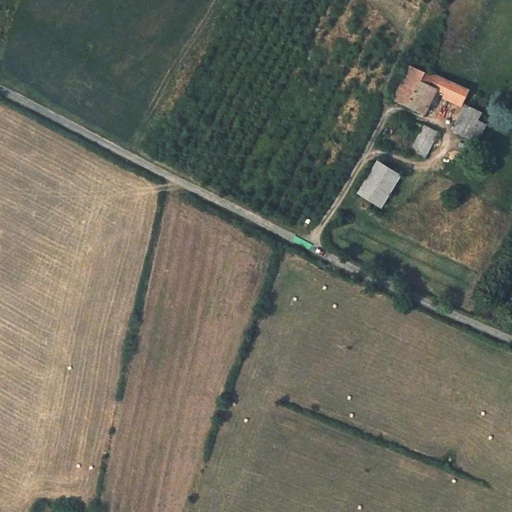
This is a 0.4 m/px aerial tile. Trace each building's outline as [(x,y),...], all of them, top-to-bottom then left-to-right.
[(412,30),(422,8),(416,5),(405,27),(412,30)] [(417,69),(411,66),(393,100),(397,101),(425,114),(432,101),(429,100),(434,88),(438,90),(446,93),(444,98),(462,106),(463,104),(465,105),(467,102),(464,101),(470,90),(452,82),(451,83),(417,69)] [(432,101),(438,90),(434,88),(429,100),(432,101)] [(465,107),(453,130),(477,142),(487,124),(479,119),(482,112),(481,112),(467,104),(465,107)] [(411,151),(426,158),(439,133),(424,125),(411,151)] [(402,174),(379,160),(359,193),(381,208),(402,174)]
